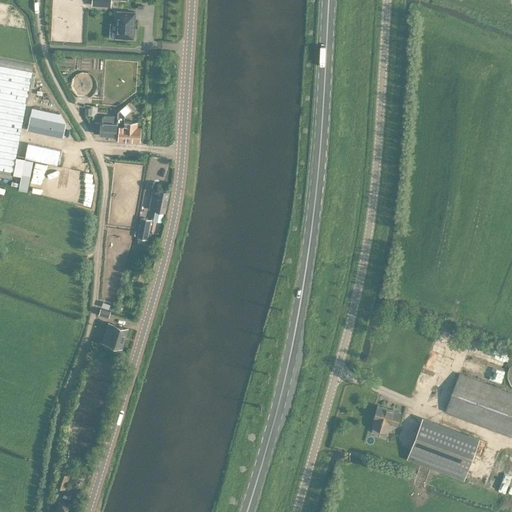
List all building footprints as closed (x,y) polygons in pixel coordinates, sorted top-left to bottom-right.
[(134,11),(119,10),(117,10),(115,37),(133,38),(134,11)] [(0,175),(12,177),(32,65),(0,59),(0,175)] [(117,118),(116,133),(116,134),(115,138),(139,140),(140,138),(141,137),(141,134),(140,132),(140,127),(136,126),(137,121),(124,120),(124,114),(130,109),(126,104),(117,111),(117,118)] [(28,129),(62,136),(65,123),(60,113),(32,107),(28,129)] [(95,122),(95,129),(100,129),(99,133),(116,134),(116,133),(117,118),(115,116),(105,115),(103,117),(102,122),(95,122)] [(28,142),(24,157),(57,164),(60,149),(28,142)] [(24,158),(18,188),(27,190),(33,159),(24,158)] [(33,170),(44,172),(46,162),(35,160),(33,170)] [(85,171),(84,191),(92,191),(93,171),(85,171)] [(54,183),(54,174),(45,173),(45,179),(46,179),(46,183),(54,183)] [(32,175),(29,190),(39,192),(41,176),(32,175)] [(153,219),(161,221),(163,211),(165,211),(169,191),(152,188),(148,208),(155,210),(153,219)] [(82,204),(89,206),(92,197),(84,195),(82,204)] [(141,217),(137,236),(147,238),(151,218),(141,217)] [(108,316),(110,310),(100,307),(99,313),(108,316)] [(112,323),(106,342),(122,347),(128,328),(112,323)] [(504,368),(508,356),(497,351),(492,363),(504,368)] [(444,410),(511,435),(511,391),(458,372),(444,410)] [(372,426),(386,430),(389,422),(396,424),(399,411),(376,405),(373,417),(374,418),(372,426)] [(406,457),(463,479),(479,437),(422,416),(406,457)] [(64,435),(62,445),(71,448),(74,437),(64,435)] [(63,447),(59,464),(70,467),(74,450),(63,447)] [(65,488),(69,474),(60,470),(55,485),(65,488)] [(58,501),(54,511),(72,511),(74,506),(58,501)]
